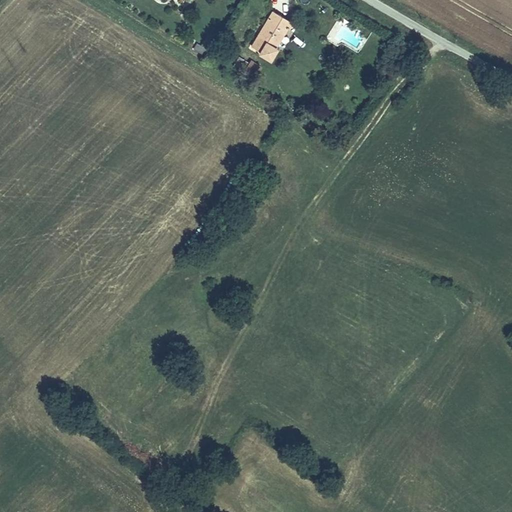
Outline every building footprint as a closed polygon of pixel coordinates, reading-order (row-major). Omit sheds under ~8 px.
[(276,0),(278,10),(288,9),(287,0),(276,0)] [(266,47),(276,31),(273,29),(278,20),(262,9),(254,20),(258,23),(249,37),(247,36),(243,42),(253,49),(251,52),(262,60),(269,49),(266,47)] [(273,29),(276,31),(280,33),(286,24),(278,20),(273,29)] [(246,76),(250,70),(231,58),(225,69),(233,73),(235,70),(246,76)] [(272,168),(258,190),(296,212),(309,191),(272,168)]
